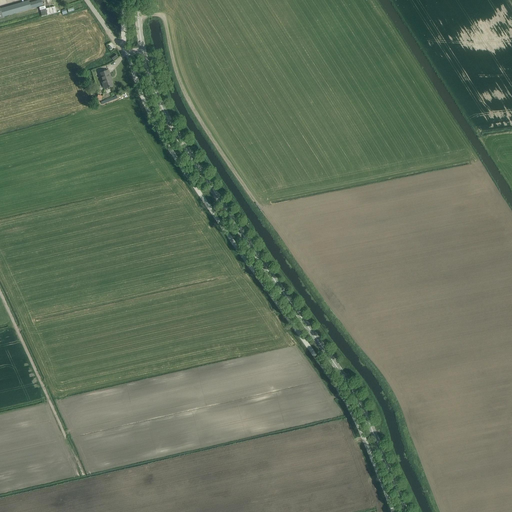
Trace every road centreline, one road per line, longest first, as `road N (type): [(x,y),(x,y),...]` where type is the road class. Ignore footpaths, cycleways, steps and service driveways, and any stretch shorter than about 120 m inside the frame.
road 1 (tertiary): [(405,511),(359,402),(173,128),(142,49)]
road 2 (unclassified): [(393,511),(352,413),(156,127),(127,52)]
road 3 (track): [(137,16),(162,15),(184,91),(268,215)]
